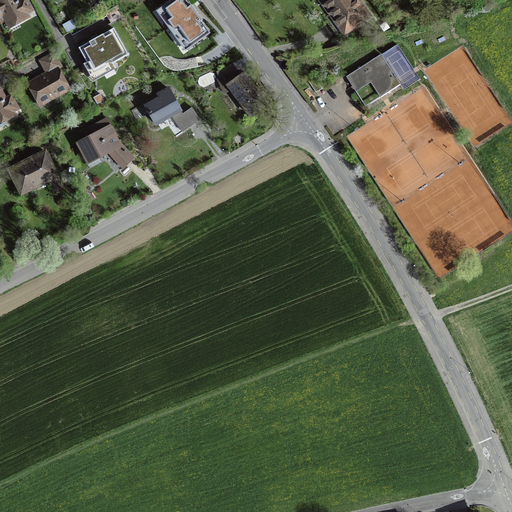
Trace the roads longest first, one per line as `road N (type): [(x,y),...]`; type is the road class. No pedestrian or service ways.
road 1 (residential): [(306,123),(411,290),(504,486)]
road 2 (residential): [(306,123),(0,284)]
road 3 (residential): [(218,0),(306,123)]
road 4 (residential): [(504,486),(378,511)]
